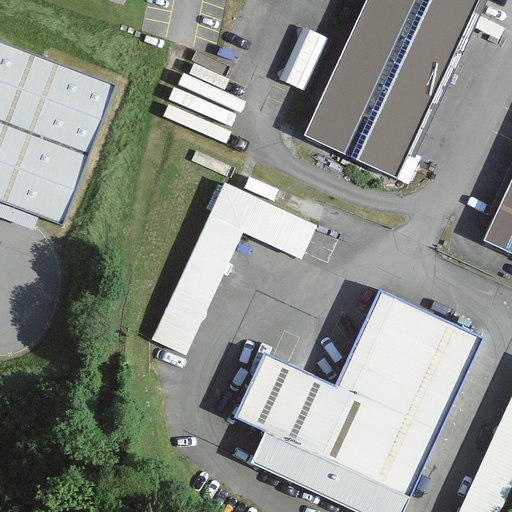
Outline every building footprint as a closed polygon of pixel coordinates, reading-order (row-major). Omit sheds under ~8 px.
[(245,0),(234,39),(253,45),(266,0),(245,0)] [(374,0),(310,138),(404,182),(488,0),(374,0)] [(117,90),(0,45),(0,207),(63,231),(117,90)] [(320,227),(228,185),(154,344),(190,361),(248,236),(304,262),(320,227)] [(511,196),(490,243),(511,253),(511,196)] [(254,469),(352,511),(412,511),(489,340),(381,292),(339,388),(268,357),(240,421),(269,434),(254,469)] [(511,405),(461,511),(505,511),(511,498),(511,405)]
